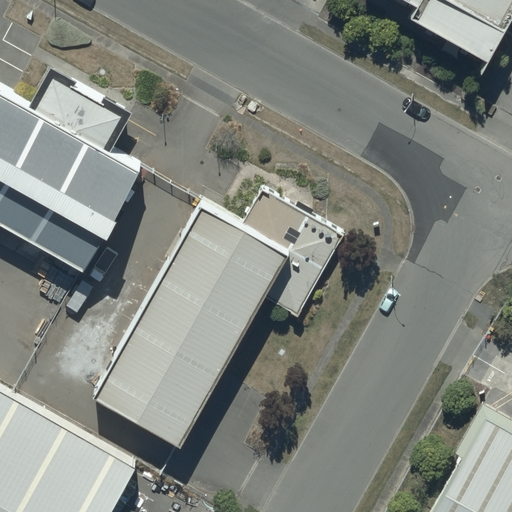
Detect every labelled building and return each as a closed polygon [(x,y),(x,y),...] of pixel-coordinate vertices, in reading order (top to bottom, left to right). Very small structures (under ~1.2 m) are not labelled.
[(511,23),(511,0),(385,0),(493,60),(511,23)] [(0,76),(0,205),(85,249),(138,146),(0,76)] [(272,224),(179,177),(80,369),(174,416),(272,224)] [(511,511),(511,383),(480,365),(396,511),(511,511)] [(107,511),(139,458),(0,381),(0,511),(107,511)]
